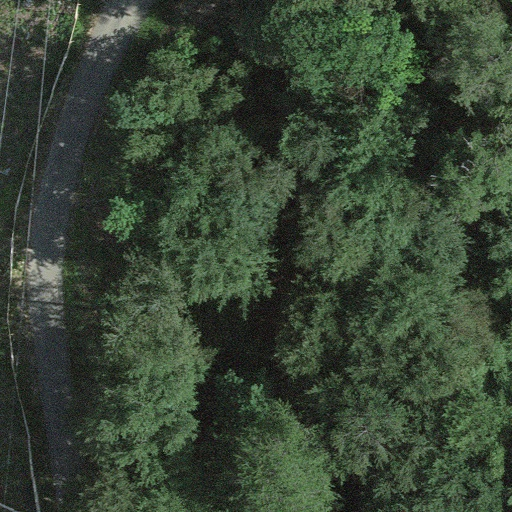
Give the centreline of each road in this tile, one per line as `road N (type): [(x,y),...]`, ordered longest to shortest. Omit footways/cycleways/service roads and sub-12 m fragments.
road 1 (unclassified): [(77,511),(49,334),(49,226),(84,102),(130,0)]
road 2 (track): [(511,241),(384,0)]
